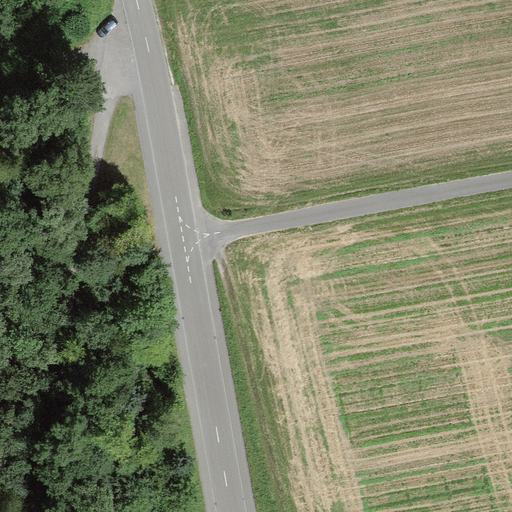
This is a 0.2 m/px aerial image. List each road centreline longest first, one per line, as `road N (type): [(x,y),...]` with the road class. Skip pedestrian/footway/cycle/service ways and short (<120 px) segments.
road 1 (track): [(30,511),(109,92),(149,55)]
road 2 (residential): [(184,238),(511,177)]
road 3 (residential): [(232,511),(184,238)]
road 4 (residential): [(184,238),(136,0)]
road 5 (track): [(0,116),(86,43),(140,11)]
